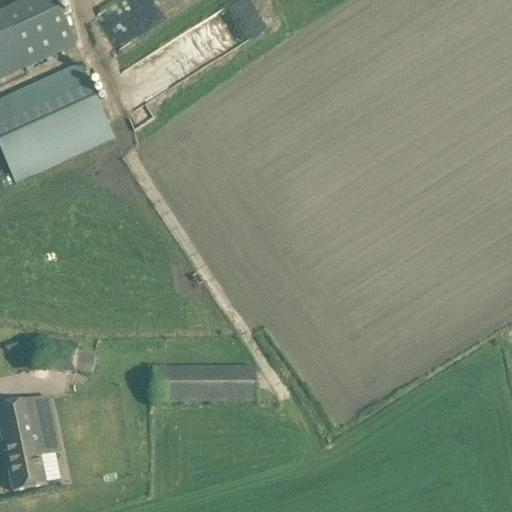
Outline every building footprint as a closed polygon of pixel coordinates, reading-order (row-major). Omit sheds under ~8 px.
[(49,0),(38,0),(0,17),(0,78),(71,47),(49,0)] [(138,0),(94,24),(108,50),(201,0),(138,0)] [(0,100),(0,150),(14,182),(112,139),(79,66),(0,100)] [(76,354),(77,346),(37,343),(34,370),(90,375),(92,355),(76,354)] [(153,370),(154,403),(256,402),(256,368),(153,370)] [(0,409),(0,429),(14,493),(46,486),(40,459),(59,455),(47,399),(0,409)]
